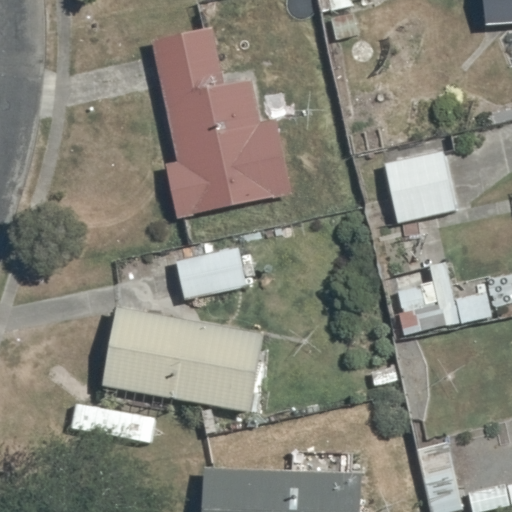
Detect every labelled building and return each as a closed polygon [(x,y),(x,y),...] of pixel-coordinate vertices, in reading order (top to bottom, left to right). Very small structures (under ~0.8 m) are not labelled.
[(511,0),(490,0),(492,24),(511,22),(511,0)] [(270,117),(250,21),(213,28),(158,40),(184,163),(171,166),(182,217),(299,193),(283,114),(270,117)] [(464,208),(448,145),(387,161),(403,223),(464,208)] [(255,287),(247,246),(181,259),(189,300),(255,287)] [(448,292),(445,278),(395,287),(404,336),(491,319),(485,285),(448,292)] [(272,335),(126,310),(114,386),(259,411),(272,335)] [(482,511),(511,506),(511,426),(419,444),(431,511),(482,511)] [(369,511),(371,474),(212,470),(210,511),(369,511)]
